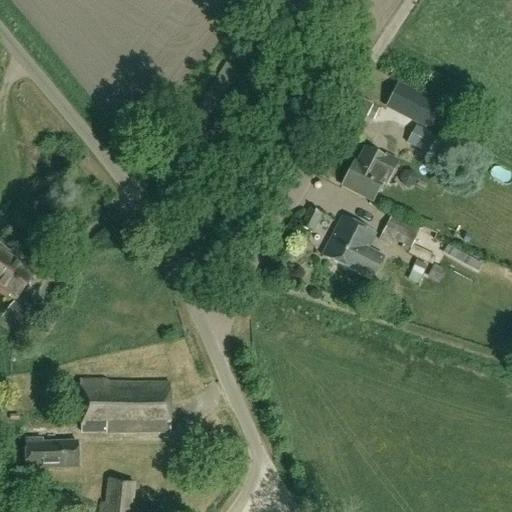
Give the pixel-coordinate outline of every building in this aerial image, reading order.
[(411,94),(400,114),(425,127),(436,106),(411,94)] [(429,154),(438,137),(415,125),(406,142),(429,154)] [(379,174),(387,159),(365,148),(357,163),(354,161),(342,185),(373,200),(385,177),(379,174)] [(69,194),(77,214),(101,206),(93,185),(69,194)] [(311,231),(320,213),(309,208),(300,226),(311,231)] [(415,257),(422,243),(415,239),(420,229),(391,214),(382,233),(401,244),(399,248),(415,257)] [(371,279),(383,256),(367,248),(375,233),(341,216),(321,255),(355,272),(356,271),(371,279)] [(34,273),(0,248),(0,285),(16,298),(34,273)] [(0,327),(20,343),(39,320),(13,301),(0,318),(0,327)] [(169,432),(170,381),(106,381),(106,379),(80,378),(80,433),(105,433),(105,431),(169,432)] [(42,443),(41,439),(25,440),(25,470),(43,470),(42,467),(78,466),(77,442),(42,443)] [(130,511),(134,480),(109,477),(104,511),(130,511)]
